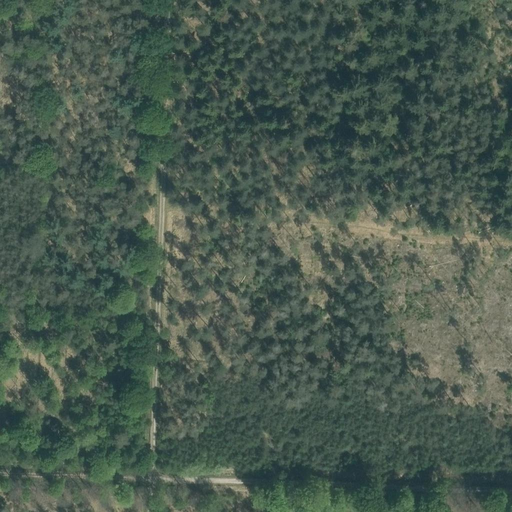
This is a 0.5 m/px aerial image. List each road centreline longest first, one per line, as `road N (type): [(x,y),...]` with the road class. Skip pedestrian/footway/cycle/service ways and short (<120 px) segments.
road 1 (track): [(150,511),(170,0)]
road 2 (track): [(511,491),(0,472)]
